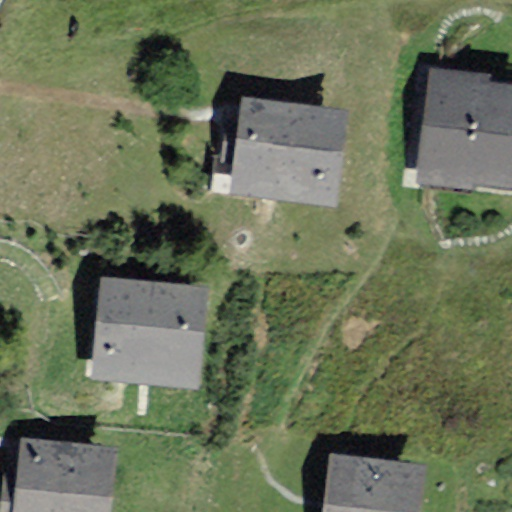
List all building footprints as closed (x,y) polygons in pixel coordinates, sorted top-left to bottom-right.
[(487,80),(429,74),(418,194),(475,199),(476,188),(511,191),(511,91),(486,89),(487,80)] [(345,112),(243,102),(234,201),(336,211),(345,112)] [(205,291),(107,280),(95,383),(193,394),(205,291)] [(107,511),(114,451),(21,442),(14,511),(107,511)] [(417,511),(423,473),(329,461),(322,511),(417,511)]
